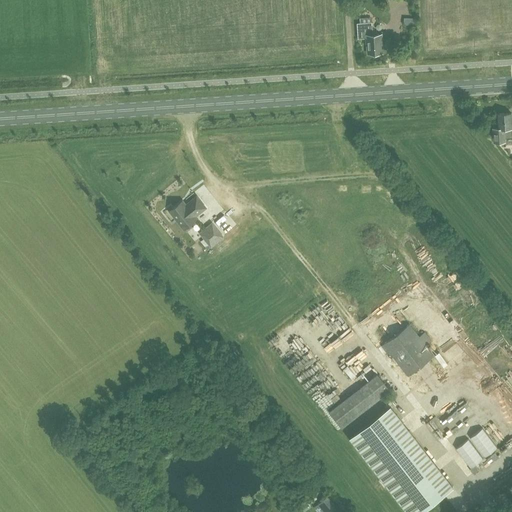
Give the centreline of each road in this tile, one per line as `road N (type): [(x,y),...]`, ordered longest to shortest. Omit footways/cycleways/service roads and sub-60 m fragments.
road 1 (primary): [(0,118),(353,94)]
road 2 (primary): [(353,94),(511,83)]
